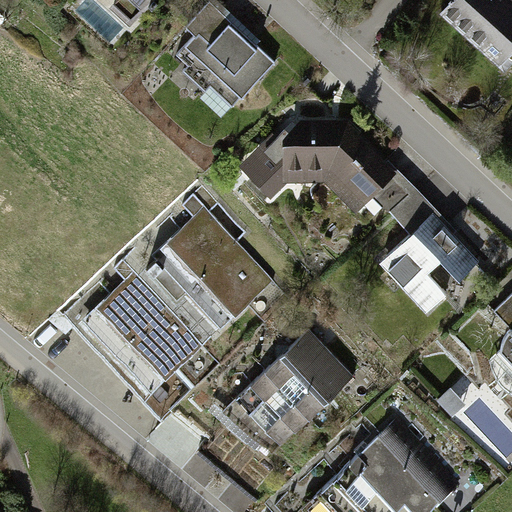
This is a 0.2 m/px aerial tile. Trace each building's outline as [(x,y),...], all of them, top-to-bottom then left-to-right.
[(112,0),(107,5),(127,25),(151,0),(112,0)] [(511,0),(451,0),(438,14),(502,72),(511,61),(511,0)] [(274,60),(211,6),(156,68),(218,123),(274,60)] [(347,117),(277,121),(277,180),(326,179),(354,210),(400,172),(347,117)] [(228,238),(190,195),(153,227),(192,270),(228,238)] [(431,204),(371,256),(420,311),(440,293),(422,273),(440,257),(458,277),(479,259),(431,204)] [(266,282),(228,238),(192,270),(230,314),(266,282)] [(163,321),(126,284),(87,322),(123,359),(163,321)] [(511,292),(492,311),(508,327),(498,336),(497,348),(511,366),(511,292)] [(194,353),(163,321),(123,359),(154,391),(194,353)] [(310,332),(226,399),(264,446),(348,380),(310,332)] [(402,423),(377,444),(431,506),(456,485),(402,423)] [(377,444),(353,466),(393,511),(424,511),(431,506),(377,444)] [(393,511),(353,466),(329,487),(350,511),(393,511)] [(350,511),(329,487),(305,508),(308,511),(350,511)]
